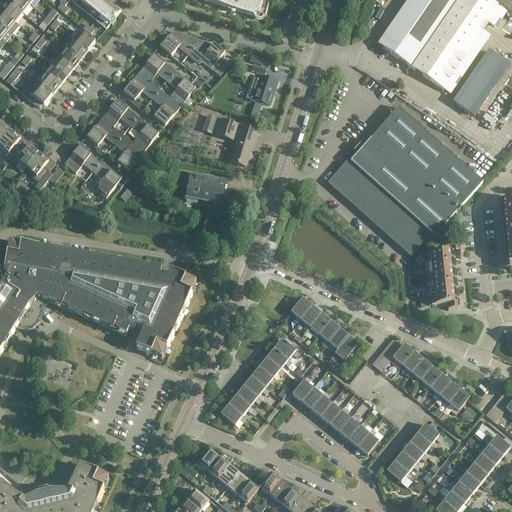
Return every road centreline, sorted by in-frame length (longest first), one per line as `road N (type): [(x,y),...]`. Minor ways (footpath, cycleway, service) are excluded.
road 1 (residential): [(0,92),(41,123),(68,124),(157,15),(316,60)]
road 2 (residential): [(483,356),(254,259)]
road 3 (residential): [(383,511),(182,424)]
road 4 (tertiary): [(254,259),(316,60)]
road 5 (tertiary): [(182,424),(254,259)]
road 6 (residential): [(502,317),(486,299),(480,209),(491,191),(511,184)]
